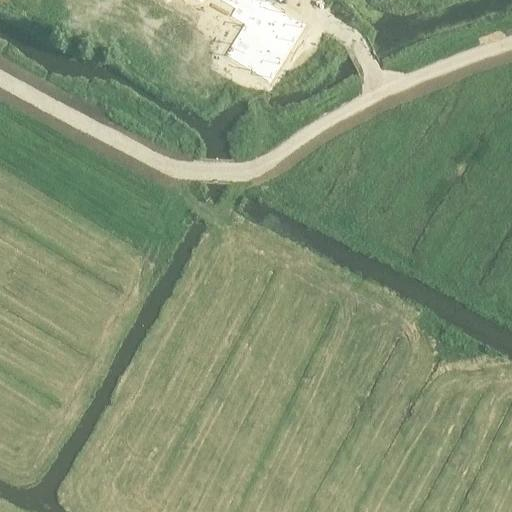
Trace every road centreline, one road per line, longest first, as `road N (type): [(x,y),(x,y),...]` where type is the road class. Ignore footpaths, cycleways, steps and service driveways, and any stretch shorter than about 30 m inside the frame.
road 1 (track): [(0,81),(167,170),(219,177),(259,172),(370,103),(511,49)]
road 2 (track): [(381,98),(354,46),(286,0)]
